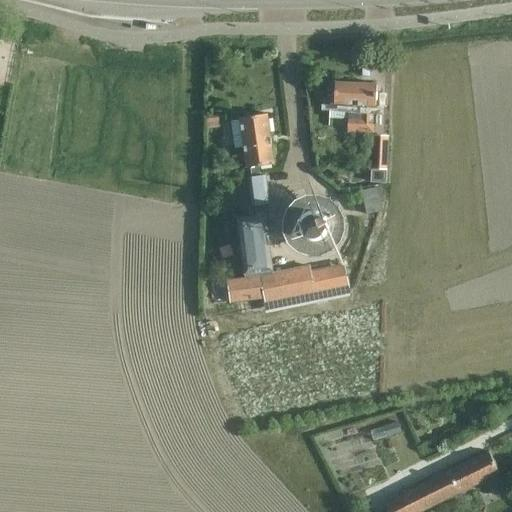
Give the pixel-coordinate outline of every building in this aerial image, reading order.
[(335,81),(334,104),(344,104),(343,131),(374,132),(376,83),(335,81)] [(259,175),(258,165),(273,163),(267,113),(239,117),(246,167),(250,166),(251,176),(248,177),(253,206),(255,206),(256,216),(237,218),(244,273),(272,270),(265,215),(263,205),(268,204),(264,174),(259,175)] [(386,168),(388,136),(372,135),(370,167),(386,168)] [(332,218),(331,216),(330,214),(328,212),(326,210),(324,208),(322,207),(319,206),(317,205),(314,205),(312,204),(309,205),(307,205),(304,206),(302,207),(299,208),(297,210),(296,212),(294,214),(293,216),(291,218),(291,221),(290,223),(290,226),(290,228),(290,231),(291,233),(292,236),(293,238),(295,240),(297,242),(299,244),(301,245),(303,246),(305,247),(308,248),(310,248),(313,248),(316,248),(318,247),(320,246),(323,245),(325,244),(327,242),(328,240),(330,238),(331,236),(332,233),(333,231),(333,228),(333,226),(333,223),(333,221),(332,218)] [(266,303),(314,293),(308,266),(263,275),(210,282),(213,304),(265,297),(266,303)] [(387,435),(400,431),(397,421),(384,425),(387,435)] [(385,511),(420,511),(495,475),(485,454),(382,505),(385,511)]
